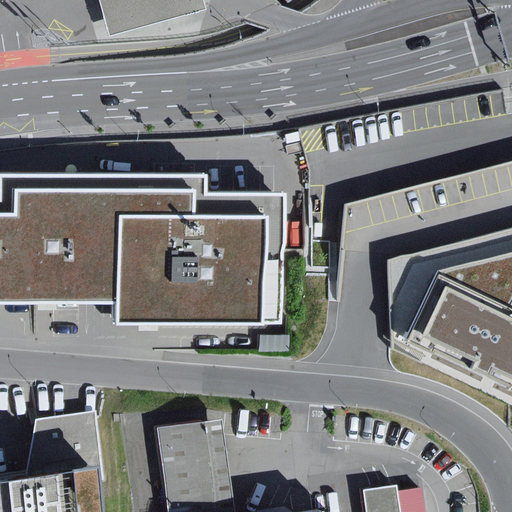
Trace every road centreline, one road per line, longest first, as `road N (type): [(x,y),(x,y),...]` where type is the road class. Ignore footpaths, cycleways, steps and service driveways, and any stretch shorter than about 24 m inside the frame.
road 1 (unclassified): [(511,509),(479,438),(396,395),(0,364)]
road 2 (primary): [(511,23),(395,62),(267,86),(124,94),(10,89)]
road 3 (primary): [(361,0),(307,37),(204,62),(53,75),(10,89)]
